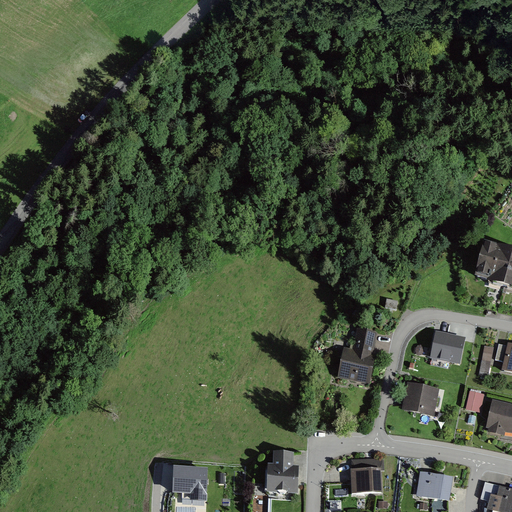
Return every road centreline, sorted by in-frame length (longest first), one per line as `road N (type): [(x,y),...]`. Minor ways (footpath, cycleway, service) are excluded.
road 1 (tertiary): [(208,0),(52,171),(0,244)]
road 2 (residential): [(511,327),(438,314),(411,321),(397,342),(376,443)]
